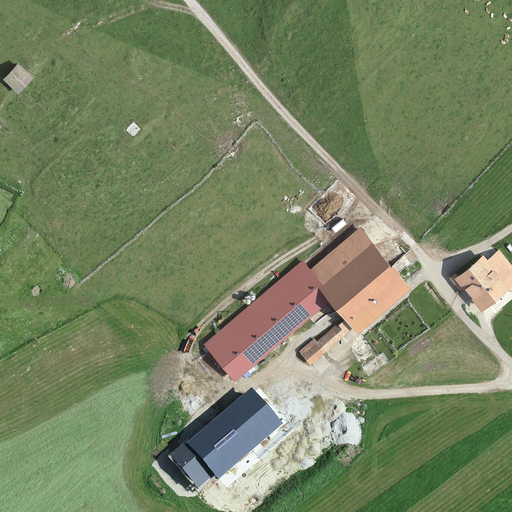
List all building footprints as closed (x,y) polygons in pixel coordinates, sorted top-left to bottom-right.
[(34,76),(18,62),(3,79),(19,93),(34,76)] [(411,293),(359,234),(317,271),(306,258),(211,342),(240,375),(329,297),(362,335),(411,293)] [(511,296),(511,272),(499,255),(463,284),(488,315),(511,296)] [(336,320),(302,351),(313,363),(347,331),(336,320)] [(279,424),(251,392),(176,457),(198,482),(214,468),(220,474),(279,424)]
